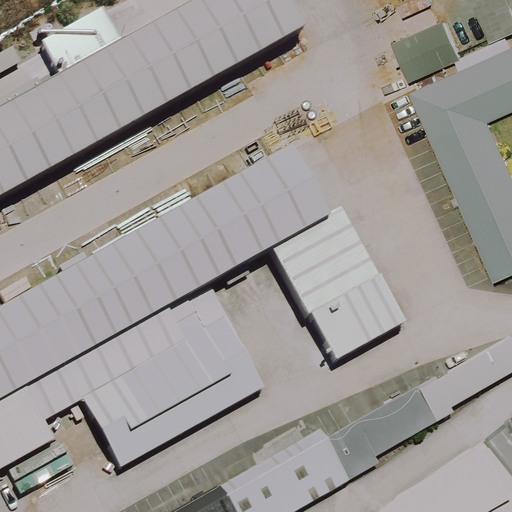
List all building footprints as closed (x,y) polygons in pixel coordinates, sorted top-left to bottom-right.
[(271,0),(205,0),(0,113),(0,206),(295,43),(271,0)] [(511,0),(473,0),(492,43),(511,34),(511,0)] [(440,22),(386,47),(403,84),(457,59),(440,22)] [(511,49),(400,98),(482,288),(511,275),(511,204),(479,129),(511,115),(511,49)] [(322,223),(306,232),(267,162),(0,312),(0,471),(38,450),(26,429),(66,406),(107,477),(252,396),(196,297),(257,263),(317,370),(384,333),(322,223)] [(305,435),(168,511),(286,511),(361,469),(357,462),(511,374),(511,363),(498,338),(311,445),(305,435)] [(511,511),(511,489),(483,453),(476,457),(473,453),(389,501),(382,511),(511,511)]
